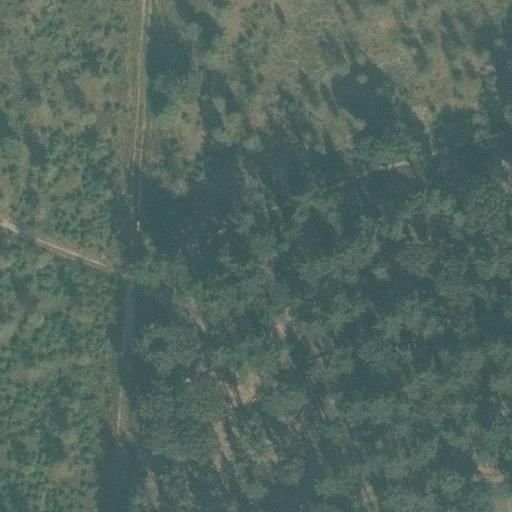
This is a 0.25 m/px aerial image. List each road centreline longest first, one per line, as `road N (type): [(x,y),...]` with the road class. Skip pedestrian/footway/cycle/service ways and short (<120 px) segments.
road 1 (track): [(132,274),(146,0)]
road 2 (track): [(114,511),(132,274)]
